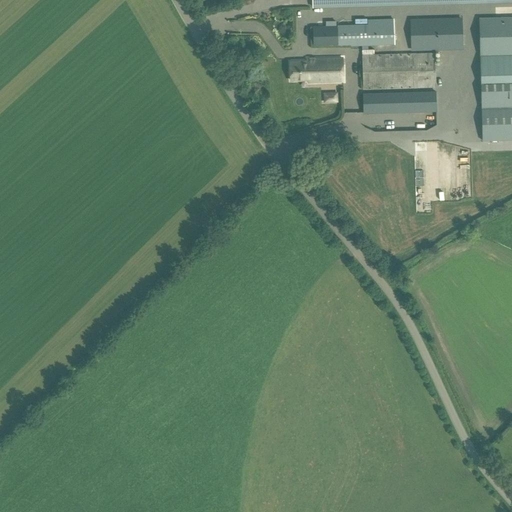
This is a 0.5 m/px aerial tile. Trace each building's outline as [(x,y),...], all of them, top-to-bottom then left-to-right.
[(511,17),(480,18),(481,56),(511,55),(511,17)] [(463,48),(462,18),(420,19),(412,19),(414,49),(463,48)] [(337,27),(313,27),(314,46),(352,44),(353,46),(395,44),(394,19),(369,20),(369,25),(337,26),(337,27)] [(435,53),(362,55),(363,90),(436,88),(435,53)] [(511,85),(511,55),(481,56),(482,87),(511,85)] [(307,61),(290,62),(291,81),(308,80),(308,83),(343,82),(343,58),(315,59),(307,59),(307,61)] [(336,90),(327,90),(327,85),(321,85),(322,101),(337,101),(336,90)] [(511,85),(482,87),(483,127),(511,126),(511,85)] [(436,92),(364,94),(364,114),(437,112),(436,92)]
